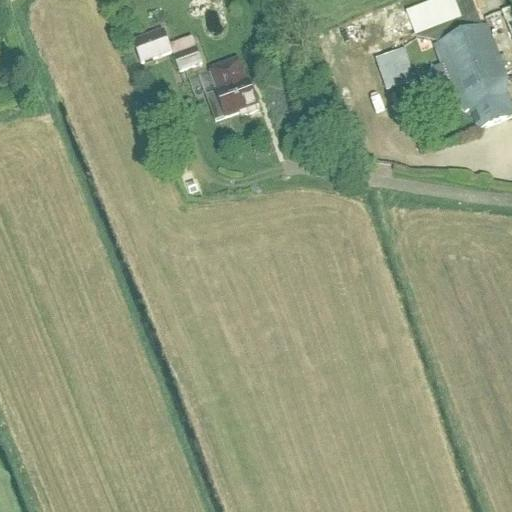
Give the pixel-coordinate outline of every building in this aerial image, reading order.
[(469,112),(477,132),(511,119),(511,116),(505,99),(503,100),(499,86),(506,84),(486,30),(481,32),(469,0),(450,0),(407,16),(417,40),(442,46),(435,49),(454,101),(465,113),(469,112)] [(140,45),(146,67),(173,58),(166,35),(140,45)] [(172,50),(180,75),(202,68),(193,43),(172,50)] [(414,95),(407,58),(377,63),(384,100),(414,95)] [(215,98),(223,122),(238,117),(239,119),(259,112),(249,85),(247,86),(238,61),(209,72),(218,97),(215,98)]
